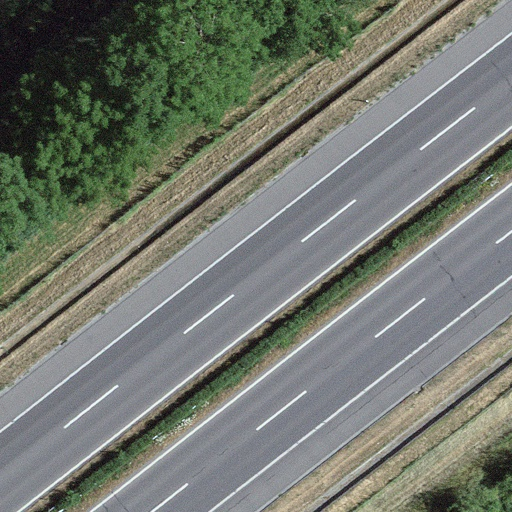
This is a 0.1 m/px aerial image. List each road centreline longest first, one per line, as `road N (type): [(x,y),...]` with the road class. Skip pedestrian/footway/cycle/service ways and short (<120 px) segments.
road 1 (motorway): [(511,79),(0,478)]
road 2 (motorway): [(153,511),(511,231)]
